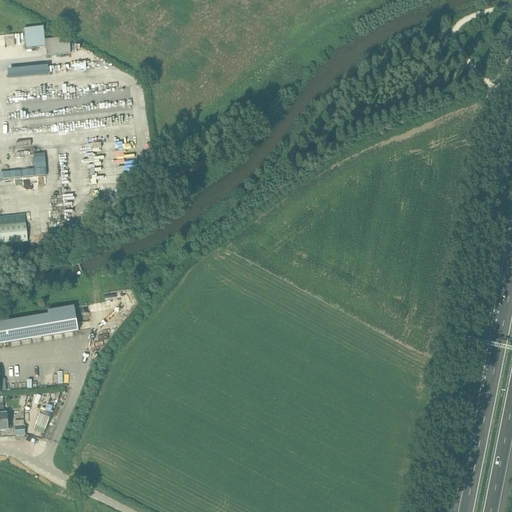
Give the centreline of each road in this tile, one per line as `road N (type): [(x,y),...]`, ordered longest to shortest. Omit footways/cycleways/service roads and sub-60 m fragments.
road 1 (unclassified): [(424,511),(511,55)]
road 2 (motorway): [(511,274),(464,511)]
road 3 (unclassified): [(0,451),(123,511)]
